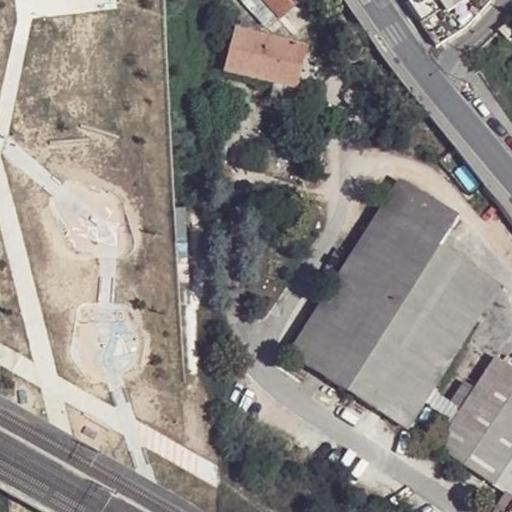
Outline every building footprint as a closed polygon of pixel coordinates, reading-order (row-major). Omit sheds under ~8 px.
[(314,19),(298,0),(241,0),(273,37),(287,42),(314,19)] [(412,0),(407,3),(437,47),(462,32),(451,16),(446,9),(439,0),(412,0)] [(439,0),(446,9),(459,0),(439,0)] [(459,0),(446,9),(451,16),(474,0),(459,0)] [(511,20),(508,24),(499,32),(508,42),(511,38),(511,20)] [(224,73),(274,86),(295,90),(305,52),(306,50),(234,32),(224,73)] [(295,90),(274,86),(268,104),(309,114),(323,57),(305,52),(295,90)] [(406,432),(495,287),(436,249),(454,219),(394,182),(287,358),(406,432)] [(438,450),(496,486),(511,460),(511,368),(494,358),(438,450)] [(511,511),(511,460),(496,486),(505,492),(511,496),(511,508),(509,511),(511,511)] [(509,511),(511,508),(511,496),(505,492),(492,511),(509,511)]
